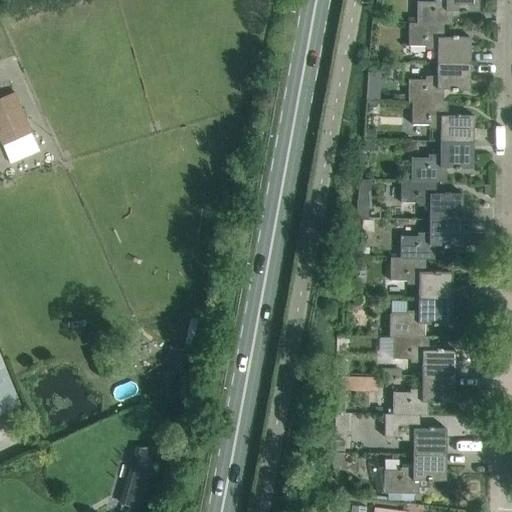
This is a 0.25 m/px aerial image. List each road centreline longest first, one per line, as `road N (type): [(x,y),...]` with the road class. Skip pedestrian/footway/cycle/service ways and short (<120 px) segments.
road 1 (primary): [(224,511),(319,0)]
road 2 (residential): [(509,511),(509,266)]
road 3 (residential): [(509,266),(511,84)]
